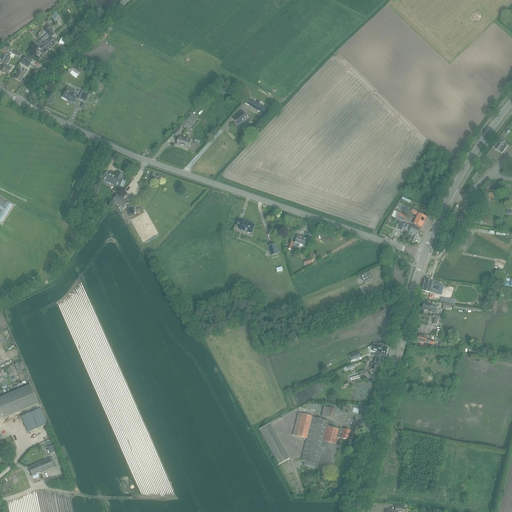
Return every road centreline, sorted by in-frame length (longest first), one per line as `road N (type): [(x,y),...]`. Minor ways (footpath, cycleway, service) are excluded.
road 1 (tertiary): [(423,255),(146,162),(20,102)]
road 2 (tertiary): [(353,511),(423,255)]
road 3 (unclassified): [(127,0),(20,102)]
